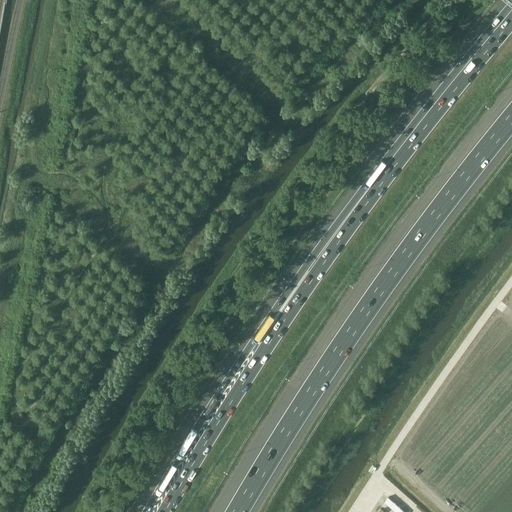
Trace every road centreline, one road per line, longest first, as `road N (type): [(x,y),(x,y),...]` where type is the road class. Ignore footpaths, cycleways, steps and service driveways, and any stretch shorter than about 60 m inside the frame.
road 1 (track): [(93,511),(153,401),(293,192),(447,0)]
road 2 (motorway): [(511,12),(347,209),(146,511)]
road 3 (motorway): [(511,17),(287,316),(165,511)]
road 4 (motorway): [(237,511),(349,332),(511,118)]
road 5 (track): [(511,283),(352,511)]
